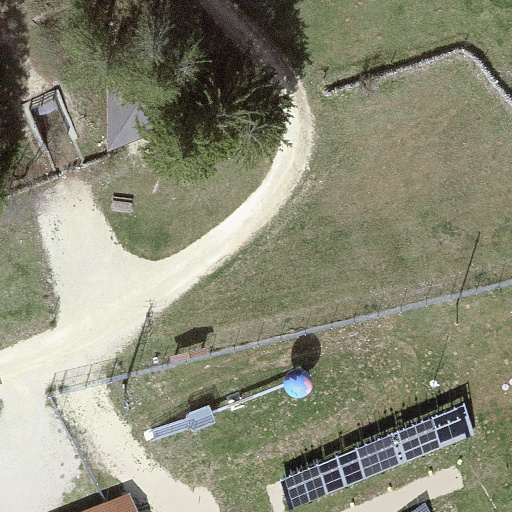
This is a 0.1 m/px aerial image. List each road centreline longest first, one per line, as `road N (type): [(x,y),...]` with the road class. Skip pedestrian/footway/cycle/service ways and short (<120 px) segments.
road 1 (track): [(223,0),(290,64),(290,164),(242,226),(108,332),(0,372)]
road 2 (track): [(0,508),(30,461),(23,394),(29,364)]
